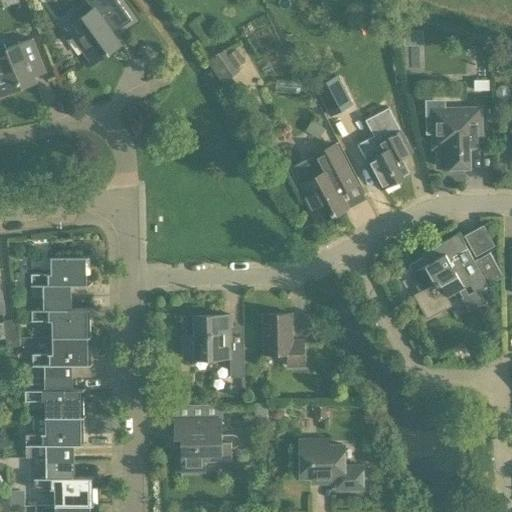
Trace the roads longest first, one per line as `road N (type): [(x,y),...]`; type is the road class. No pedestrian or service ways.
road 1 (residential): [(500,511),(492,385),(420,373),(349,247)]
road 2 (residential): [(133,511),(130,275)]
road 3 (residential): [(349,247),(291,273),(130,275)]
road 4 (residential): [(511,203),(433,205),(349,247)]
road 5 (residential): [(0,216),(125,201)]
